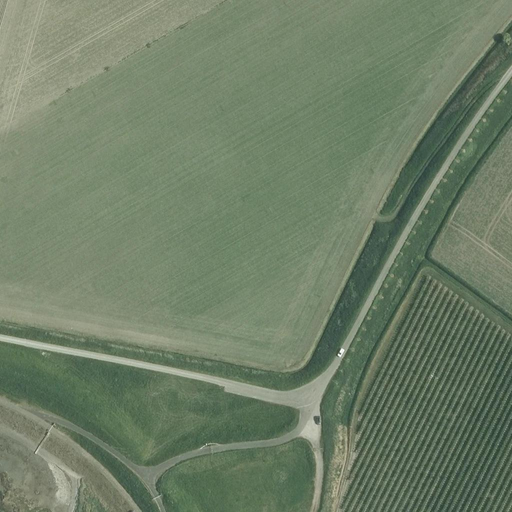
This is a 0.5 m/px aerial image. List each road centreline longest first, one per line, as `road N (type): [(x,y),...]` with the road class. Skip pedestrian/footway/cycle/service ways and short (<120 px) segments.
road 1 (unclassified): [(313,402),(410,210),(511,67)]
road 2 (unclassified): [(313,402),(0,337)]
